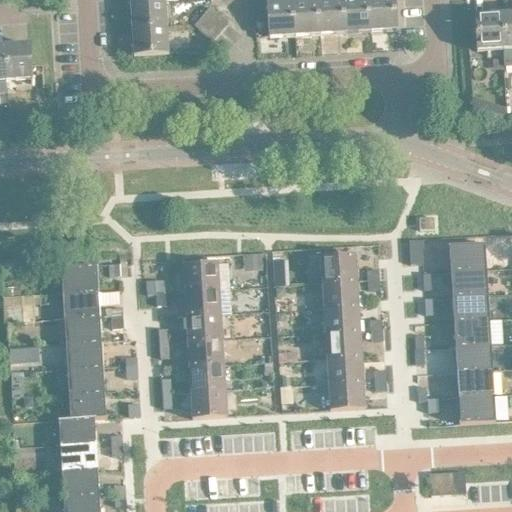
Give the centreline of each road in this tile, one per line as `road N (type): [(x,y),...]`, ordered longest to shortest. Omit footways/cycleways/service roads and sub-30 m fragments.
road 1 (tertiary): [(0,164),(390,139)]
road 2 (residential): [(407,458),(151,472),(154,511)]
road 3 (residential): [(243,83),(110,89),(93,70),(86,0)]
road 4 (residential): [(390,70),(243,83)]
road 5 (tertiary): [(390,139),(511,179)]
